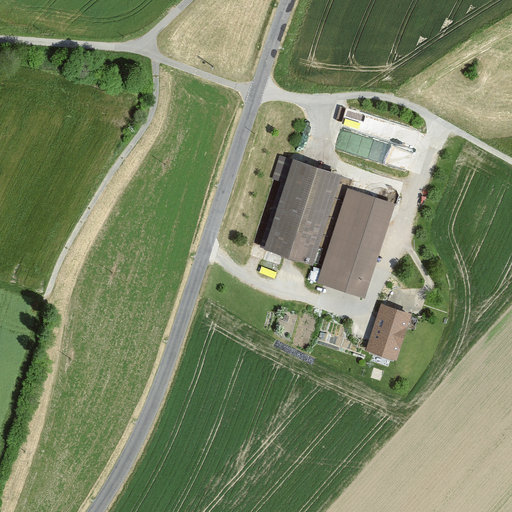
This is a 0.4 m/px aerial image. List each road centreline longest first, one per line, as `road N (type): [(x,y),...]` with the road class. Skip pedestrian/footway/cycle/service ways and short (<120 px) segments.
road 1 (tertiary): [(288,0),(161,382),(96,511)]
road 2 (track): [(154,52),(154,108),(66,248),(46,300)]
